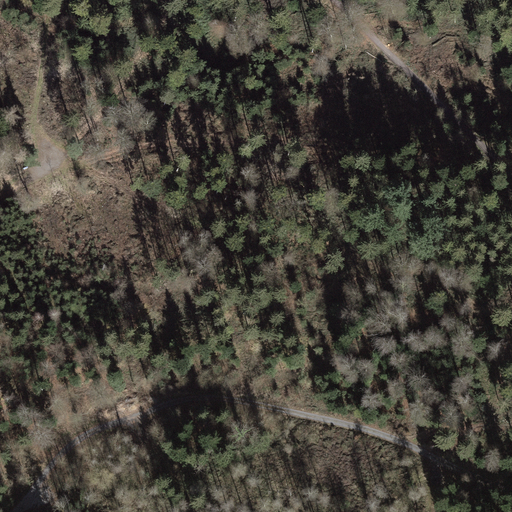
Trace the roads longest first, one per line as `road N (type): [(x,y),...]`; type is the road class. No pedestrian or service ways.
road 1 (track): [(18,511),(88,431),(181,396),(354,422),(430,450),(511,494)]
road 2 (track): [(511,176),(336,0)]
